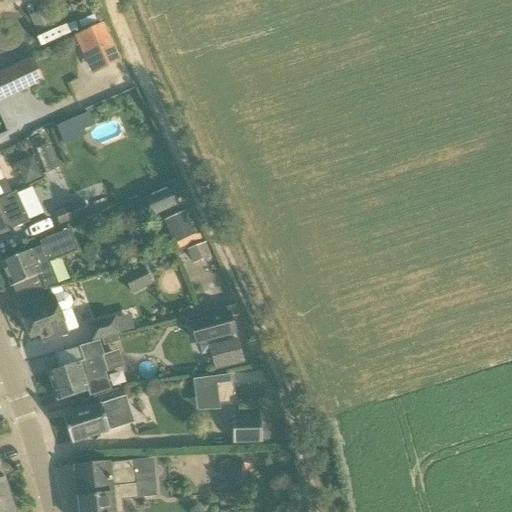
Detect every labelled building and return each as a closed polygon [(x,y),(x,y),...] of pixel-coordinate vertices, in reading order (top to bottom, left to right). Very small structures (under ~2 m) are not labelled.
[(30,16),(38,34),(49,29),(41,11),(30,16)] [(80,37),(96,73),(120,62),(103,26),(80,37)] [(44,80),(33,59),(10,69),(21,91),(44,80)] [(89,112),(57,127),(65,145),(85,136),(83,131),(96,125),(89,112)] [(60,169),(50,145),(36,151),(46,175),(60,169)] [(42,178),(33,158),(16,165),(25,185),(42,178)] [(12,193),(6,179),(0,166),(0,201),(15,194),(15,195),(16,194),(15,192),(12,193)] [(169,191),(147,201),(153,215),(176,206),(169,191)] [(20,206),(15,195),(15,194),(0,201),(0,234),(25,223),(17,208),(20,206)] [(90,214),(85,202),(56,213),(60,225),(90,214)] [(178,244),(197,236),(186,212),(165,221),(176,245),(178,244)] [(59,286),(50,264),(76,253),(78,252),(70,231),(40,243),(42,247),(1,264),(11,288),(40,276),(46,291),(59,286)] [(187,251),(192,265),(211,257),(205,244),(187,251)] [(123,277),(132,295),(153,285),(144,266),(123,277)] [(51,292),(53,298),(20,310),(31,340),(40,336),(43,344),(68,334),(67,333),(79,329),(71,310),(73,303),(70,297),(65,293),(63,287),(51,292)] [(237,335),(233,318),(240,316),(237,306),(189,319),(196,346),(237,335)] [(93,342),(118,335),(120,334),(116,319),(88,326),(93,342)] [(209,347),(215,371),(244,364),(238,339),(209,347)] [(99,341),(80,348),(85,362),(49,374),(58,402),(94,391),(92,385),(107,379),(106,374),(108,373),(102,356),(104,355),(99,341)] [(216,378),(194,381),(197,412),(220,409),(217,385),(230,383),(229,376),(216,378)] [(115,400),(101,405),(63,418),(72,445),(110,432),(123,427),(115,400)] [(261,431),(261,417),(232,417),(233,445),(276,443),(276,431),(261,431)] [(123,511),(122,501),(138,499),(134,461),(109,465),(109,464),(75,468),(79,500),(80,511),(123,511)] [(0,511),(14,511),(0,466),(0,511)]
